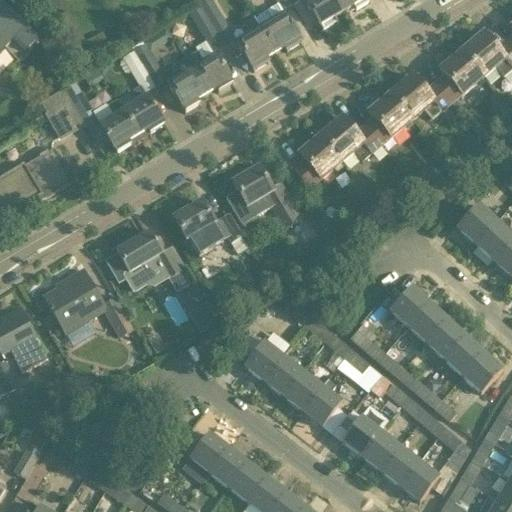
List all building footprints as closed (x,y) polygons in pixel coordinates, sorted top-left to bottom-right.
[(200,10),(224,49),(235,42),(209,0),(193,0),(200,10)] [(301,46),(282,13),(291,8),(286,0),(271,0),(276,7),(253,20),(275,56),(284,51),(286,54),(301,46)] [(313,0),(305,5),(322,33),(336,25),(334,21),(343,16),(333,0),(313,0)] [(369,6),(365,0),(333,0),(343,16),(353,10),(355,14),(369,6)] [(17,64),(39,42),(0,5),(0,54),(3,51),(17,64)] [(212,56),(224,49),(200,10),(188,17),(212,56)] [(242,26),(249,38),(236,46),(253,75),(269,65),(266,61),(275,56),(253,20),(242,26)] [(165,31),(154,38),(160,48),(171,41),(165,31)] [(511,74),(511,51),(507,45),(495,54),(482,37),(461,55),(483,81),(494,72),(502,81),(511,73),(511,74)] [(167,83),(145,47),(133,54),(155,90),(167,83)] [(121,61),(143,97),(155,90),(133,54),(121,61)] [(203,66),(196,54),(184,62),(206,97),(216,91),(218,95),(232,87),(216,59),(203,66)] [(438,74),(444,80),(434,87),(452,107),(483,81),(461,55),(438,74)] [(172,69),(179,80),(167,87),(183,116),(198,107),(196,103),(206,97),(184,62),(172,69)] [(82,80),(89,91),(102,83),(95,72),(82,80)] [(440,115),(440,116),(452,107),(434,87),(425,96),(411,80),(389,98),(411,124),(423,114),(431,123),(440,115)] [(103,111),(109,122),(100,128),(75,86),(64,93),(98,151),(108,145),(115,156),(130,147),(128,144),(137,138),(116,103),(103,111)] [(61,105),(68,102),(62,92),(40,106),(45,115),(61,105)] [(368,116),(373,122),(364,130),(380,150),(390,142),(390,141),(390,142),(411,124),(389,98),(368,116)] [(123,113),(117,103),(116,103),(137,138),(146,133),(149,137),(163,128),(146,99),(123,113)] [(68,102),(61,105),(45,115),(46,116),(44,117),(60,144),(84,129),(68,102)] [(353,156),(361,166),(380,150),(364,130),(355,138),(341,121),(319,140),(341,166),(353,156)] [(298,157),(303,163),(320,183),(341,166),(319,140),(298,157)] [(37,205),(73,184),(53,151),(24,168),(23,166),(0,179),(0,221),(35,201),(37,205)] [(299,216),(281,186),(270,192),(258,171),(231,187),(246,212),(264,201),(279,227),(299,216)] [(511,196),(511,178),(502,187),(511,196)] [(188,242),(199,259),(211,252),(202,236),(216,228),(202,203),(173,221),(186,243),(188,242)] [(475,249),(496,226),(478,209),(456,232),(475,249)] [(248,250),(228,217),(217,224),(230,246),(236,257),(248,250)] [(329,235),(333,227),(321,221),(317,229),(329,235)] [(310,226),(297,234),(302,243),(315,235),(310,226)] [(511,240),(496,226),(475,249),(492,265),(511,244),(511,240)] [(152,289),(184,270),(171,248),(161,254),(149,233),(115,253),(127,273),(121,276),(131,293),(132,293),(133,296),(146,288),(152,289)] [(328,261),(350,249),(344,238),(322,250),(328,261)] [(511,244),(492,265),(511,282),(511,280),(511,244)] [(44,300),(58,323),(61,328),(66,336),(105,313),(105,312),(105,311),(101,304),(82,273),(62,286),(63,289),(44,300)] [(188,300),(193,301),(197,299),(199,294),(196,290),(191,288),(187,290),(185,295),(188,300)] [(408,331),(430,307),(411,290),(389,314),(408,331)] [(284,298),(276,309),(289,318),(296,308),(284,298)] [(105,312),(105,313),(116,331),(129,324),(117,304),(105,311),(105,312)] [(426,347),(447,323),(430,307),(408,331),(426,347)] [(305,331),(313,322),(296,308),(289,318),(305,331)] [(22,374),(47,361),(20,310),(7,317),(9,321),(0,325),(0,355),(14,348),(19,357),(15,360),(22,374)] [(436,357),(429,364),(437,371),(465,340),(447,323),(426,347),(436,357)] [(324,347),(332,337),(316,324),(308,333),(324,347)] [(362,327),(361,328),(350,342),(377,365),(385,356),(371,344),(375,338),(362,327)] [(343,363),(351,353),(335,339),(327,349),(343,363)] [(437,371),(444,364),(461,380),(483,356),(465,340),(437,371)] [(265,387),(284,361),(265,346),(245,372),(265,387)] [(369,386),(378,376),(369,369),(351,353),(343,363),(369,386)] [(385,356),(377,365),(393,379),(401,369),(385,356)] [(483,356),(461,380),(480,397),(502,373),(483,356)] [(284,361),(265,387),(284,401),(303,376),(284,361)] [(5,364),(0,366),(0,381),(7,396),(11,404),(14,403),(10,396),(19,391),(5,364)] [(411,394),(420,385),(404,372),(396,382),(411,394)] [(303,376),(284,401),(303,416),(322,390),(303,376)] [(327,384),(322,390),(303,416),(322,431),(342,405),(331,397),(336,390),(327,384)] [(430,410),(438,400),(422,387),(414,397),(430,410)] [(399,410),(407,401),(392,388),(383,397),(399,410)] [(497,420),(508,427),(511,419),(511,400),(510,399),(497,420)] [(418,426),(426,416),(410,403),(402,412),(418,426)] [(449,426),(457,417),(441,403),(433,412),(449,426)] [(438,442),(445,432),(429,419),(421,428),(438,442)] [(361,461),(381,435),(361,420),(341,446),(361,461)] [(508,427),(497,420),(486,438),(497,444),(508,427)] [(451,485),(470,453),(462,446),(445,432),(438,442),(454,455),(451,458),(442,467),(437,476),(451,485)] [(48,441),(36,433),(28,447),(41,454),(48,441)] [(381,435),(361,461),(381,476),(400,450),(381,435)] [(209,476),(228,451),(208,436),(189,460),(209,476)] [(484,441),(474,458),(485,465),(495,447),(484,441)] [(400,450),(381,476),(400,491),(420,465),(400,450)] [(228,490),(247,465),(228,451),(209,476),(228,490)] [(12,475),(25,483),(37,460),(25,453),(12,475)] [(67,470),(83,481),(90,470),(74,459),(67,470)] [(511,459),(503,475),(510,479),(511,475),(511,459)] [(483,468),(472,462),(461,480),(472,486),(483,468)] [(247,505),(266,480),(247,465),(228,490),(247,505)] [(420,465),(400,491),(420,506),(440,480),(420,465)] [(110,484),(94,473),(87,483),(103,494),(110,484)] [(256,511),(272,511),(286,495),(266,480),(247,505),(256,511)] [(459,507),(470,489),(459,482),(449,500),(459,507)] [(511,511),(511,485),(509,484),(497,504),(496,505),(508,511),(511,511)] [(107,497),(123,508),(130,498),(114,486),(107,497)] [(302,511),(305,510),(286,495),(272,511),(302,511)] [(163,511),(177,511),(180,508),(163,496),(155,506),(163,511)] [(146,511),(148,510),(130,498),(123,508),(129,511),(146,511)] [(479,511),(508,511),(496,505),(497,504),(488,499),(479,511)]
